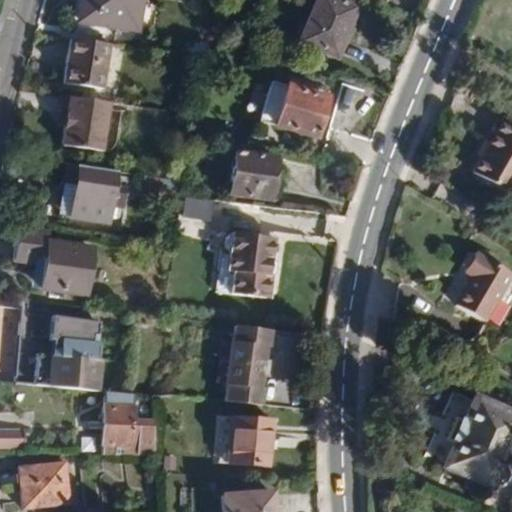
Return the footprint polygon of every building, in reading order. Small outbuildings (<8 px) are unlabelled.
[(135,33),(139,0),(79,0),(76,24),(135,33)] [(334,59),(355,10),(330,0),(315,0),(298,45),(334,59)] [(101,91),(108,46),(68,40),(62,86),(101,91)] [(314,140),(326,101),(310,97),(311,91),(296,87),(295,92),(271,85),(258,122),(314,140)] [(103,155),(109,106),(61,98),(59,115),(67,116),(65,129),(63,149),(103,155)] [(65,129),(67,116),(59,115),(57,128),(65,129)] [(509,197),(511,192),(511,129),(495,120),(472,159),(476,161),(469,173),(509,197)] [(266,203),(273,159),(231,153),(225,198),(266,203)] [(0,179),(31,184),(34,162),(4,157),(0,172),(0,179)] [(110,187),(113,174),(62,166),(60,185),(72,186),(68,219),(104,225),(107,211),(110,187)] [(185,201),(188,186),(141,178),(139,193),(185,201)] [(68,219),(72,186),(60,185),(55,217),(68,219)] [(120,213),(124,189),(110,187),(107,211),(120,213)] [(84,298),(89,249),(45,244),(46,232),(14,227),(9,262),(37,267),(36,273),(40,273),(38,292),(84,298)] [(272,263),(274,240),(230,236),(224,240),(223,252),(228,257),(226,274),(232,274),(230,297),(240,297),(265,300),(270,297),(271,284),(267,280),(269,262),(272,263)] [(230,297),(232,274),(226,274),(228,257),(223,252),(220,252),(215,296),(230,297)] [(483,324),(511,275),(473,253),(461,274),(469,278),(453,305),(483,324)] [(96,346),(98,323),(50,317),(21,311),(13,385),(96,393),(99,362),(93,361),(94,346),(96,346)] [(258,391),(263,348),(267,348),(269,332),(233,327),(230,344),(228,344),(223,388),(226,388),(224,405),(259,408),(261,392),(258,391)] [(502,463),(511,438),(511,414),(470,396),(461,418),(458,420),(447,444),(449,447),(438,470),(464,482),(463,488),(475,494),(478,488),(490,493),(491,489),(496,489),(500,488),(505,485),(508,480),(507,474),(505,468),(502,463)] [(152,457),(151,422),(137,422),(137,421),(131,421),(130,409),(101,408),(100,455),(152,457)] [(267,467),(271,424),(229,420),(226,465),(267,467)] [(0,451),(24,452),(22,430),(0,430),(0,451)] [(66,504),(62,465),(17,470),(21,509),(66,504)] [(270,511),(269,494),(221,496),(221,511),(270,511)]
